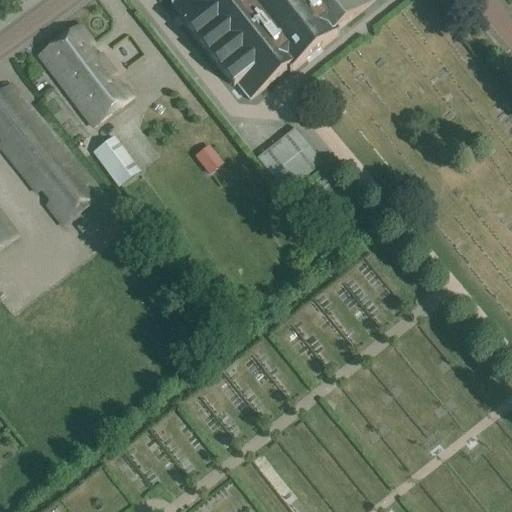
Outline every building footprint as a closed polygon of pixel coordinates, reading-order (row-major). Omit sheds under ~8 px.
[(176,0),(169,6),(184,25),(182,26),(232,89),(236,86),(249,102),(287,72),(289,76),(339,37),(336,33),(373,4),(370,0),(176,0)] [(438,0),(448,12),(459,3),(456,0),(438,0)] [(96,60),(88,50),(93,45),(79,27),(40,57),(52,73),(51,74),(94,129),(134,98),(124,86),(122,87),(122,88),(120,89),(112,80),(116,78),(100,57),(96,60)] [(121,68),(142,58),(133,40),(112,50),(121,68)] [(102,196),(10,85),(0,93),(0,140),(1,142),(0,142),(0,149),(37,193),(42,191),(50,201),(46,206),(63,227),(102,196)] [(296,127),(257,158),(285,194),(324,163),(296,127)] [(119,188),(139,173),(113,139),(93,154),(119,188)] [(0,215),(0,251),(17,238),(0,215)]
